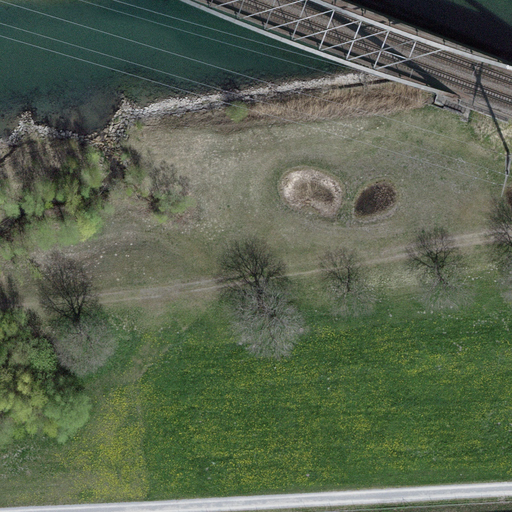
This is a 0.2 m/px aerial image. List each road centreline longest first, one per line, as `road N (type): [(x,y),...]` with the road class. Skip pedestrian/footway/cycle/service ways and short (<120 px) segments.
road 1 (track): [(511,234),(0,313)]
road 2 (track): [(511,489),(90,511)]
